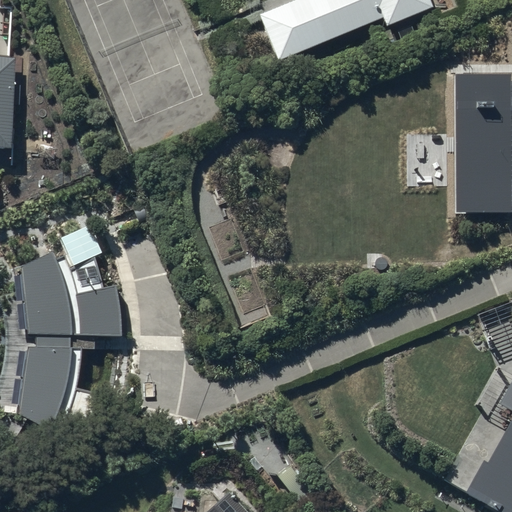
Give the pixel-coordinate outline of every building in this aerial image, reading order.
[(287,0),(258,12),(277,57),(381,14),(385,22),(431,3),(429,0),(287,0)] [(0,139),(8,140),(10,102),(19,102),(20,82),(11,82),(12,51),(0,50),(0,139)] [(510,70),(453,70),(454,208),(510,207),(509,101),(511,100),(511,78),(510,78),(510,70)] [(51,255),(49,246),(47,247),(46,248),(44,249),(43,250),(41,251),(40,251),(38,252),(37,253),(35,254),(33,254),(32,255),(30,256),(29,256),(27,257),(25,258),(24,258),(22,259),(21,259),(19,260),(17,260),(16,261),(14,261),(12,262),(11,262),(9,262),(7,263),(6,263),(4,263),(2,264),(1,264),(0,263),(0,306),(0,308),(1,311),(1,315),(2,318),(2,322),(2,325),(3,329),(3,333),(3,336),(2,340),(2,343),(2,347),(1,350),(1,354),(0,357),(0,358),(0,430),(9,438),(24,411),(45,423),(49,416),(59,421),(65,409),(89,422),(98,393),(112,398),(112,397),(112,396),(112,395),(113,394),(113,393),(113,392),(113,391),(114,390),(114,389),(114,387),(114,386),(114,385),(115,384),(115,383),(115,382),(115,381),(115,380),(116,379),(116,378),(116,377),(116,375),(116,374),(116,373),(117,372),(117,371),(117,370),(117,369),(117,368),(117,367),(117,365),(118,364),(118,363),(118,362),(118,361),(118,360),(118,359),(118,358),(118,357),(118,356),(118,354),(119,353),(119,352),(119,351),(119,350),(119,349),(119,348),(119,347),(119,346),(119,344),(119,343),(119,342),(119,341),(119,340),(119,339),(119,338),(119,337),(119,336),(119,334),(119,333),(119,332),(119,331),(119,330),(119,329),(119,328),(119,327),(119,326),(119,325),(119,323),(119,322),(119,321),(119,320),(119,319),(119,318),(118,317),(118,316),(118,315),(118,313),(118,312),(118,311),(118,310),(118,309),(118,308),(118,307),(118,306),(117,305),(117,304),(117,302),(117,301),(117,300),(117,299),(116,298),(116,297),(116,296),(116,295),(116,294),(116,292),(115,291),(115,290),(115,289),(115,288),(115,287),(115,286),(114,285),(114,284),(114,283),(114,282),(114,281),(73,290),(63,252),(51,255)] [(511,511),(511,384),(498,410),(511,418),(511,419),(499,444),(477,432),(444,487),(488,511),(511,511)] [(247,511),(229,492),(206,511),(247,511)]
